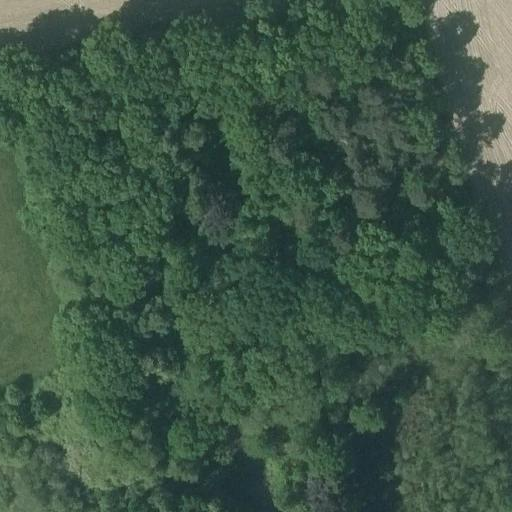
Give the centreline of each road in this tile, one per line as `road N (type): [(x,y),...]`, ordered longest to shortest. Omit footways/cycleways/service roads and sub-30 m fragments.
road 1 (track): [(166,37),(176,81),(154,87),(157,122),(204,300),(240,308),(263,283),(257,239),(206,84)]
road 2 (track): [(279,0),(0,84)]
